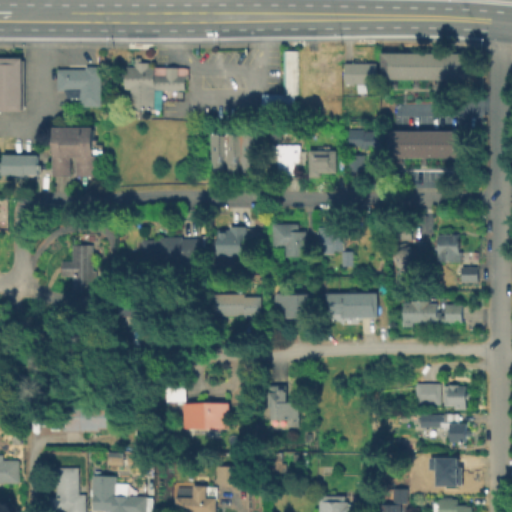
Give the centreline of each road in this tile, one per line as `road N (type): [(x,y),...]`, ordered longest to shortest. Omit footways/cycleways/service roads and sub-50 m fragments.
road 1 (residential): [(500,354),(403,346),(32,349),(22,337),(21,284)]
road 2 (residential): [(511,33),(499,82),(500,511)]
road 3 (residential): [(500,198),(28,204)]
road 4 (primary): [(463,19),(214,16)]
